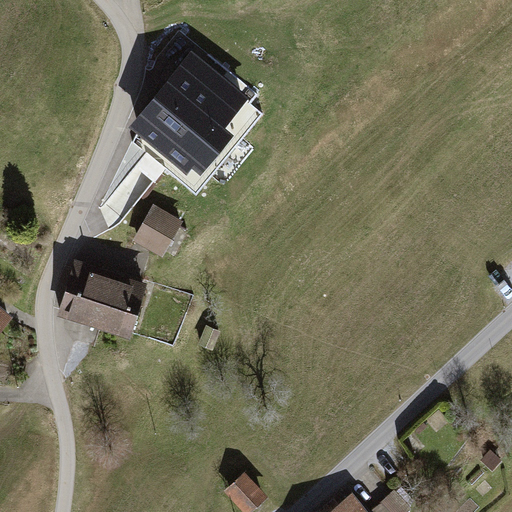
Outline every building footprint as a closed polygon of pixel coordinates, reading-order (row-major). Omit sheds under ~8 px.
[(191,46),(124,128),(158,159),(175,172),(207,131),(232,102),(243,89),(191,46)] [(256,120),(232,102),(207,131),(221,142),(231,149),(256,120)] [(221,142),(207,131),(175,172),(158,159),(155,163),(185,187),(221,142)] [(152,209),(136,239),(165,257),(182,228),(152,209)] [(69,290),(137,311),(145,285),(78,264),(69,290)] [(62,314),(129,335),(137,311),(69,290),(62,314)] [(0,331),(10,318),(0,310),(0,331)] [(221,333),(205,328),(199,346),(213,352),(221,333)] [(248,476),(228,494),(244,511),(259,511),(271,502),(248,476)] [(409,511),(392,495),(382,505),(388,511),(409,511)] [(338,511),(363,511),(353,500),(338,511)]
